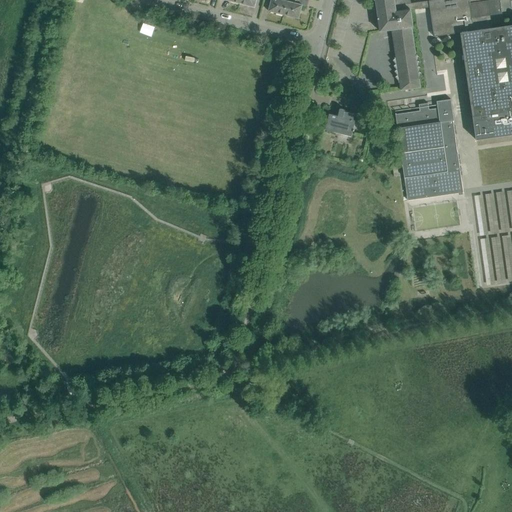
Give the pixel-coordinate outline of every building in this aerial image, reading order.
[(287,0),(271,0),(268,11),(284,15),(287,0)] [(308,0),(287,0),(284,15),(299,19),(302,5),(307,7),(308,0)] [(461,33),(476,140),(511,134),(511,25),(492,28),(488,0),(375,0),(378,18),(380,32),(392,30),(396,57),(394,58),(395,59),(393,60),(396,64),(394,66),(397,70),(395,71),(397,75),(395,77),(398,81),(399,82),(400,82),(401,90),(420,87),(419,79),(421,79),(422,73),(420,72),(421,67),(419,67),(420,62),(419,61),(420,56),(417,54),(416,55),(412,27),(413,27),(413,26),(412,23),(411,23),(409,14),(411,14),(411,11),(411,10),(430,7),(434,37),(461,33)] [(408,200),(463,193),(449,91),(434,93),(435,100),(427,101),(426,95),(417,96),(418,102),(394,106),(408,200)] [(329,114),(325,130),(335,132),(352,137),(356,121),(353,120),(355,114),(345,112),(345,110),(344,110),(344,109),(343,109),(342,109),(341,109),(340,109),(338,116),(329,114)] [(511,189),(475,194),(485,283),(511,280),(511,189)]
